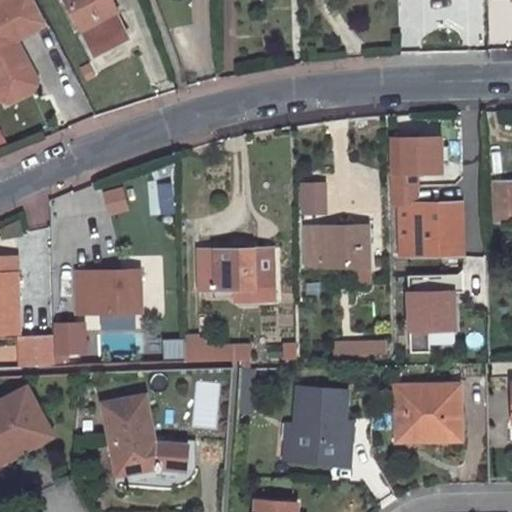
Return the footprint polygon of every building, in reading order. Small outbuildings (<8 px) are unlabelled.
[(66,0),(96,55),(129,38),(118,16),(120,15),(112,0),(66,0)] [(49,23),(39,4),(14,17),(9,6),(0,10),(0,92),(11,114),(29,105),(21,89),(39,80),(18,40),(49,23)] [(440,138),(390,139),(391,187),(419,186),(418,171),(441,171),(440,138)] [(303,214),(331,214),(331,180),(303,180),(303,214)] [(150,213),(176,212),(176,181),(150,181),(150,213)] [(511,182),(493,183),(494,222),(511,221),(511,182)] [(111,214),(133,208),(126,184),(104,191),(111,214)] [(417,255),(416,245),(463,243),(462,202),(399,204),(400,255),(417,255)] [(6,237),(27,229),(23,218),(2,225),(6,237)] [(370,225),(306,227),(307,267),(371,266),(370,225)] [(463,243),(416,245),(417,255),(464,253),(463,243)] [(263,248),(197,250),(198,290),(234,289),(235,301),(274,300),(273,285),(263,285),(263,248)] [(273,248),(263,248),(263,285),(273,285),(273,248)] [(0,331),(20,331),(18,258),(0,258),(0,331)] [(459,273),(411,275),(413,352),(432,351),(432,329),(458,329),(456,292),(467,291),(466,266),(459,273)] [(140,270),(76,271),(76,311),(140,310),(140,270)] [(53,334),(18,336),(19,366),(54,365),(54,351),(68,350),(67,326),(53,326),(53,334)] [(199,335),(184,335),(185,361),(213,360),(213,346),(206,346),(206,339),(199,339),(199,335)] [(360,340),(334,340),(334,353),(360,353),(360,340)] [(385,340),(367,340),(367,352),(386,352),(385,340)] [(296,343),(270,344),(270,359),(296,358),(296,343)] [(270,344),(213,346),(213,360),(223,360),(270,359),(270,344)] [(68,350),(54,351),(54,365),(86,363),(85,350),(68,350)] [(241,384),(239,416),(251,417),(252,384),(241,384)] [(29,386),(0,401),(0,455),(9,451),(14,462),(46,445),(52,440),(54,432),(54,429),(53,421),(51,418),(46,420),(29,386)] [(297,427),(294,463),(350,468),(352,447),(344,446),(346,426),(348,394),(300,390),(297,427)] [(405,391),(396,391),(397,416),(405,415),(405,391)] [(460,391),(405,391),(405,415),(397,416),(398,438),(424,437),(424,444),(461,444),(460,391)] [(145,395),(104,403),(111,441),(113,440),(120,472),(158,464),(184,466),(187,445),(155,442),(145,395)] [(286,426),(283,462),(294,463),(297,427),(286,426)] [(346,426),(344,446),(352,447),(354,427),(346,426)] [(257,503),(256,511),(297,511),(298,505),(257,503)]
